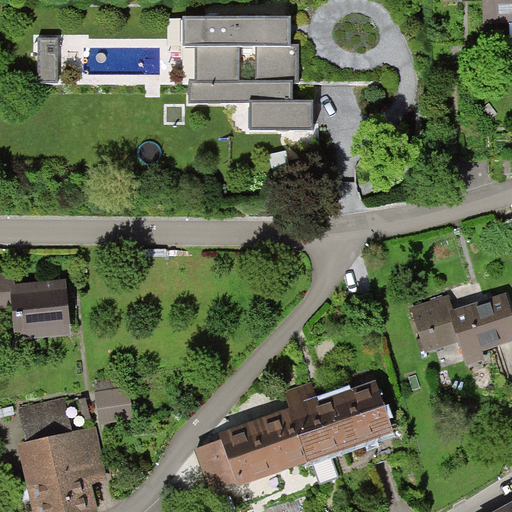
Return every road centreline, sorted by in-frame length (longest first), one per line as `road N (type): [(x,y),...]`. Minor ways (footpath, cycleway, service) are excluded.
road 1 (residential): [(345,225),(328,276),(298,317),(124,511)]
road 2 (residential): [(345,225),(0,232)]
road 3 (residential): [(511,188),(345,225)]
